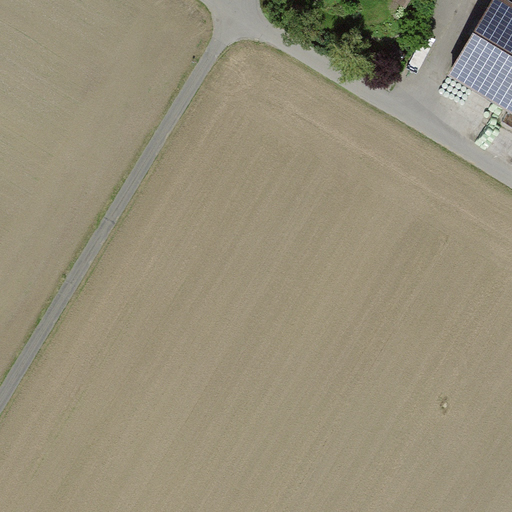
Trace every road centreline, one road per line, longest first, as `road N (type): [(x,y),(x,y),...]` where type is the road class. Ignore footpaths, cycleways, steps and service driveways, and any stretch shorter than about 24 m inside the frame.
road 1 (track): [(0,409),(248,0)]
road 2 (track): [(205,0),(511,183)]
